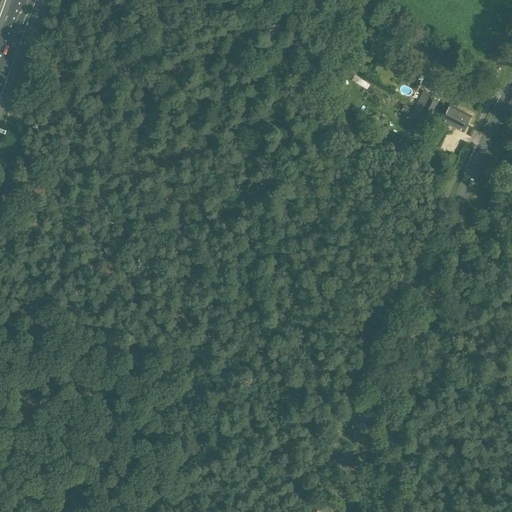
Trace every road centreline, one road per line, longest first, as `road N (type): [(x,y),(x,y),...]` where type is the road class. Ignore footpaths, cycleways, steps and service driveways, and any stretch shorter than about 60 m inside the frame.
road 1 (primary): [(321,511),(504,98)]
road 2 (unclassified): [(504,98),(350,0)]
